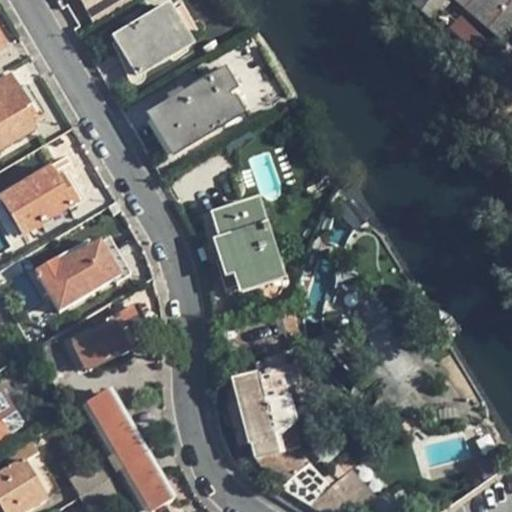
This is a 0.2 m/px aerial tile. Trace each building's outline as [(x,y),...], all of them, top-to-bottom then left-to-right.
[(179,0),(168,6),(188,39),(199,32),(179,0)] [(511,1),(510,0),(416,0),(412,6),(430,19),(445,0),(450,0),(498,41),(509,29),(511,31),(511,1)] [(168,6),(113,39),(115,44),(136,79),(143,75),(170,60),(185,51),(192,46),(188,39),(168,6)] [(203,49),(208,59),(220,51),(214,42),(203,49)] [(143,75),(136,79),(115,44),(111,46),(117,58),(124,75),(127,83),(133,86),(141,85),(144,81),(143,75)] [(187,55),(185,51),(170,60),(172,65),(187,55)] [(223,72),(147,116),(170,158),(242,115),(228,94),(234,91),(223,72)] [(11,76),(0,82),(0,152),(36,132),(29,121),(24,111),(30,108),(11,76)] [(242,115),(247,112),(234,91),(228,94),(242,115)] [(35,117),(30,108),(24,111),(29,121),(35,117)] [(282,126),(276,116),(243,135),(247,144),(256,138),(258,140),(282,126)] [(48,170),(0,196),(0,206),(20,240),(77,206),(65,186),(59,190),(54,181),(48,170)] [(66,175),(54,181),(59,190),(65,186),(77,206),(82,203),(66,175)] [(237,219),(217,225),(222,240),(234,280),(237,288),(259,280),(281,273),(260,205),(234,210),(237,219)] [(20,240),(0,206),(0,225),(11,244),(20,240)] [(237,219),(234,210),(214,217),(217,225),(237,219)] [(226,283),(234,280),(222,240),(214,243),(226,283)] [(110,241),(101,246),(110,261),(120,280),(115,283),(117,287),(132,279),(110,241)] [(102,266),(110,261),(101,246),(93,251),(102,266)] [(57,264),(36,276),(59,315),(115,283),(120,280),(110,261),(102,266),(93,251),(69,265),(60,270),(57,264)] [(66,259),(57,264),(60,270),(69,265),(66,259)] [(259,280),(262,291),(285,283),(281,273),(259,280)] [(118,328),(74,350),(86,376),(154,341),(139,308),(114,320),(115,324),(118,328)] [(72,345),(74,350),(118,328),(115,324),(72,345)] [(50,343),(35,352),(55,388),(71,379),(50,343)] [(260,369),(231,374),(234,391),(237,400),(238,406),(239,408),(243,426),(245,432),(249,445),(252,445),(252,450),(256,459),(287,453),(283,434),(299,418),(288,387),(287,383),(281,365),(267,368),(260,369)] [(0,441),(5,439),(7,438),(20,430),(21,429),(22,427),(21,426),(0,390),(0,441)] [(172,511),(169,505),(173,504),(109,394),(89,405),(150,511),(172,511)] [(140,511),(150,511),(89,405),(81,409),(140,511)] [(39,456),(31,443),(6,457),(11,465),(13,470),(7,473),(0,476),(0,505),(2,510),(3,511),(32,511),(49,502),(25,463),(39,456)] [(287,453),(256,459),(281,492),(282,491),(308,467),(291,451),(287,453)] [(69,481),(80,500),(111,482),(100,463),(69,481)] [(311,465),(282,491),(312,508),(317,504),(324,511),(333,511),(342,504),(330,492),(332,490),(311,465)] [(98,511),(121,499),(111,482),(80,500),(86,511),(98,511)]
